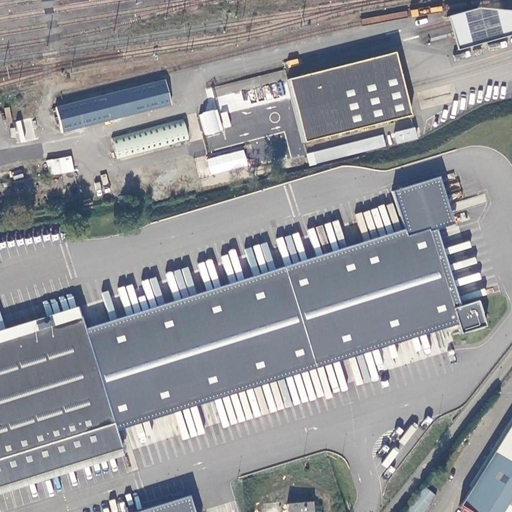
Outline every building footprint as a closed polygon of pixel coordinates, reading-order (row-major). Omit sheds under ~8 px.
[(451,34),(455,50),(511,34),(511,16),(511,11),(497,10),(477,8),(446,17),(448,24),(451,34)] [(394,53),(289,80),(302,142),(409,115),(403,88),(394,53)] [(163,81),(115,93),(121,117),(169,104),(163,81)] [(109,119),(121,117),(115,93),(103,96),(109,119)] [(103,96),(54,108),(60,132),(109,119),(103,96)] [(200,111),(200,123),(219,124),(220,112),(200,111)] [(221,113),(223,124),(229,123),(227,111),(221,113)] [(410,117),(399,119),(402,129),(412,126),(410,117)] [(182,118),(110,138),(116,160),(188,139),(182,118)] [(222,134),(222,124),(203,124),(202,133),(222,134)] [(412,127),(393,132),(395,142),(415,137),(412,127)] [(381,135),(312,152),(315,162),(383,145),(381,135)] [(211,175),(248,165),(244,150),(207,159),(211,175)] [(50,176),(74,171),(71,156),(47,160),(50,176)] [(86,336),(113,424),(444,321),(446,328),(455,325),(458,334),(483,327),(475,301),(450,309),(427,232),(451,224),(436,177),(390,192),(404,237),(86,336)] [(86,336),(80,316),(0,341),(0,487),(121,450),(113,424),(86,336)] [(262,414),(299,404),(294,386),(292,378),(255,388),(262,414)] [(511,511),(511,423),(461,506),(469,511),(511,511)] [(421,511),(434,496),(422,487),(403,510),(405,511),(421,511)] [(193,511),(188,496),(135,511),(193,511)] [(312,511),(312,503),(287,505),(287,511),(312,511)]
